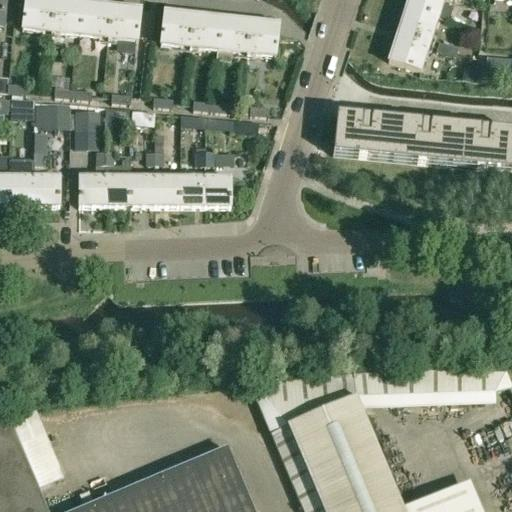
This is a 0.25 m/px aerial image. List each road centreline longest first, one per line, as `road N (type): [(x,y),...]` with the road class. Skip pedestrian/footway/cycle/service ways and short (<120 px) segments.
road 1 (residential): [(0,265),(272,236)]
road 2 (residential): [(272,236),(340,0)]
road 3 (residential): [(499,242),(272,236)]
